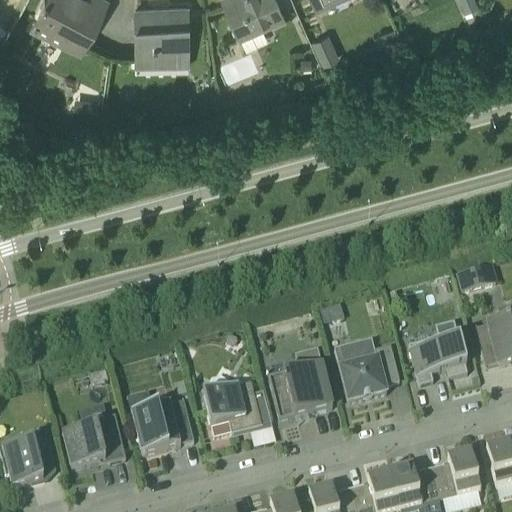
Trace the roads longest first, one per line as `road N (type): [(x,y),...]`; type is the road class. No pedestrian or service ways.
road 1 (tertiary): [(511,112),(0,254)]
road 2 (tertiary): [(0,316),(511,176)]
road 3 (residential): [(104,511),(511,406)]
